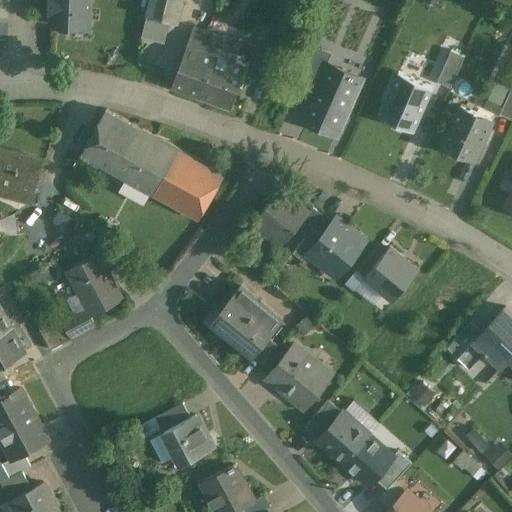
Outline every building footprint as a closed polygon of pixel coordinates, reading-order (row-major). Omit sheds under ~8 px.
[(89,0),(52,0),(52,8),(50,8),(50,11),(51,11),(50,25),(88,27),(89,0)] [(182,0),(149,0),(146,14),(177,21),(182,0)] [(204,33),(192,28),(187,43),(199,47),(204,33)] [(215,37),(204,33),(199,47),(210,51),(215,37)] [(199,47),(187,43),(170,86),(198,96),(214,53),(210,51),(199,47)] [(442,79),(454,84),(468,52),(455,47),(442,79)] [(246,65),(214,53),(198,96),(230,108),(246,65)] [(338,76),(322,69),(300,120),(337,136),(362,78),(341,68),(338,76)] [(398,71),(378,116),(414,131),(434,87),(398,71)] [(511,89),(500,111),(511,116),(511,89)] [(490,120),(460,106),(442,143),(473,157),(490,120)] [(138,128),(104,110),(81,154),(114,172),(138,128)] [(223,174),(138,128),(114,172),(199,218),(223,174)] [(42,158),(0,146),(0,192),(31,201),(42,158)] [(278,191),(253,222),(282,244),(286,238),(287,239),(294,231),(308,214),(278,191)] [(308,214),(294,231),(303,238),(314,225),(322,215),(313,208),(308,214)] [(12,213),(0,217),(0,233),(16,234),(12,213)] [(324,233),(308,253),(312,256),(334,274),(334,275),(335,276),(336,274),(363,241),(364,241),(365,240),(363,239),(338,218),(336,217),(335,218),(336,218),(324,233)] [(314,225),(303,238),(304,239),(292,253),(306,264),(312,256),(308,253),(324,233),(314,225)] [(417,269),(390,247),(364,278),(392,301),(417,269)] [(99,254),(66,271),(78,293),(87,311),(90,316),(123,299),(99,254)] [(282,319),(239,285),(209,322),(251,356),(253,355),(267,337),(282,319)] [(87,311),(78,293),(67,299),(73,311),(74,311),(82,314),(87,311)] [(510,358),(511,356),(511,313),(505,307),(482,332),(470,321),(446,347),(469,369),(486,351),(502,367),(510,358)] [(0,309),(0,333),(10,328),(0,309)] [(82,314),(74,311),(73,311),(59,319),(70,340),(71,342),(96,329),(90,316),(87,311),(82,314)] [(59,319),(48,325),(59,345),(70,340),(59,319)] [(59,345),(48,325),(38,330),(49,351),(59,345)] [(10,328),(0,333),(0,364),(23,352),(10,328)] [(277,344),(267,337),(253,355),(262,362),(277,344)] [(293,343),(265,377),(265,380),(275,388),(278,387),(303,407),(331,374),(293,343)] [(20,388),(10,394),(8,391),(3,394),(4,395),(0,396),(0,434),(13,458),(13,459),(24,453),(47,440),(37,421),(38,420),(20,388)] [(328,400),(304,427),(318,439),(342,412),(328,400)] [(182,403),(154,417),(160,428),(160,429),(188,414),(182,403)] [(369,435),(342,411),(342,412),(318,439),(317,440),(344,463),(369,435)] [(194,415),(162,432),(174,455),(179,464),(211,447),(194,415)] [(154,417),(127,431),(132,442),(160,428),(154,417)] [(481,450),(491,443),(476,424),(467,432),(481,450)] [(162,432),(149,439),(161,462),(174,455),(162,432)] [(393,456),(369,435),(344,463),(368,484),(373,477),(393,456)] [(511,450),(497,436),(483,452),(499,468),(511,454),(511,450)] [(476,477),(485,467),(463,448),(455,458),(476,477)] [(397,450),(393,456),(373,477),(387,489),(394,481),(411,462),(397,450)] [(24,453),(13,459),(13,458),(2,464),(9,477),(20,471),(31,466),(24,453)] [(240,479),(232,464),(199,482),(215,511),(231,511),(242,506),(254,500),(253,498),(242,478),(240,479)] [(9,477),(0,482),(0,484),(9,501),(30,490),(20,471),(9,477)] [(387,489),(378,498),(388,508),(404,490),(394,481),(387,489)] [(30,490),(9,501),(14,511),(57,511),(42,483),(30,490)] [(415,500),(405,490),(404,490),(388,508),(383,511),(428,511),(426,510),(426,505),(421,500),(415,500)] [(253,498),(254,500),(242,506),(244,511),(256,511),(265,508),(270,505),(264,493),(253,498)]
